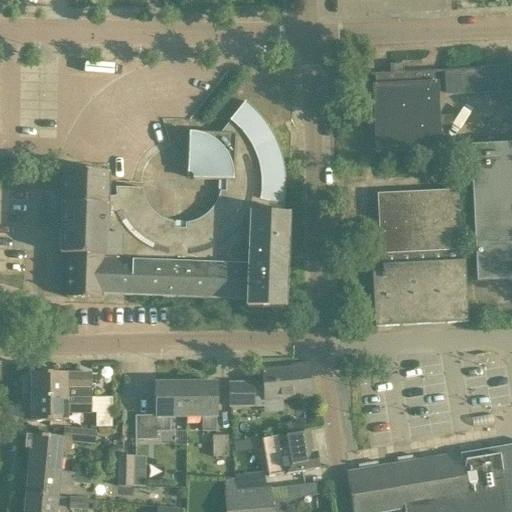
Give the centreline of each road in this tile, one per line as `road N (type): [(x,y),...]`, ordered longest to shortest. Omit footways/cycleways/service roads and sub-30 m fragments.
road 1 (residential): [(0,348),(321,341)]
road 2 (residential): [(309,36),(0,30)]
road 3 (residential): [(321,341),(309,36)]
road 4 (residential): [(511,27),(309,36)]
road 5 (residential): [(344,511),(321,341)]
